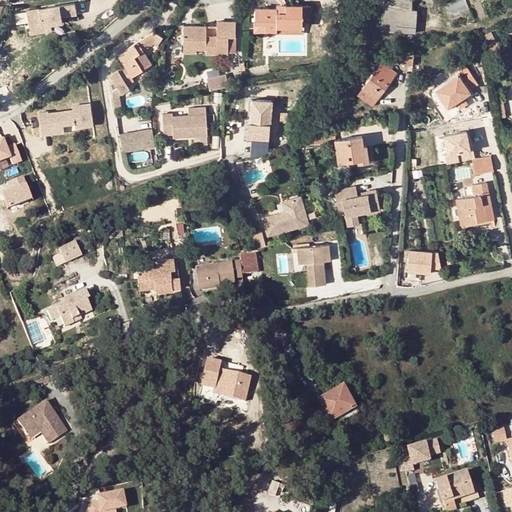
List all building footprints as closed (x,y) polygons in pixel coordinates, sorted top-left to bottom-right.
[(412,0),(389,0),(389,8),(412,10),(412,0)] [(466,0),(445,0),(453,17),(471,10),(466,0)] [(75,3),(27,11),(31,34),(43,32),(42,26),(51,24),(62,22),(61,17),(77,14),(75,3)] [(277,12),(278,8),(256,8),(256,24),(266,24),(266,31),(277,31),(277,28),(302,27),(302,4),(287,5),(287,12),(277,12)] [(196,46),(195,50),(205,50),(205,54),(228,54),(228,37),(235,37),(234,21),(216,22),(216,36),(206,36),(206,27),(182,28),(182,46),(196,46)] [(159,45),(165,36),(154,31),(143,39),(146,44),(142,47),(143,49),(153,42),(159,45)] [(491,31),(483,35),(488,45),(496,40),(491,31)] [(476,35),(470,38),(474,46),(480,43),(476,35)] [(146,44),(143,39),(129,48),(129,50),(119,57),(132,77),(152,63),(143,49),(142,47),(146,44)] [(398,64),(414,63),(414,50),(398,50),(398,64)] [(369,58),(362,63),(367,69),(373,65),(369,58)] [(381,62),(363,88),(378,99),(397,73),(381,62)] [(459,74),(469,89),(480,82),(466,64),(456,70),(459,74)] [(111,76),(119,89),(113,93),(114,97),(120,96),(122,95),(131,89),(128,85),(135,81),(132,77),(126,67),(111,76)] [(459,74),(456,70),(450,75),(453,79),(459,74)] [(225,73),(208,77),(211,89),(227,85),(225,73)] [(453,79),(436,90),(447,108),(471,92),(469,89),(459,74),(453,79)] [(380,101),(378,99),(363,88),(358,95),(376,107),(380,101)] [(120,96),(114,97),(116,110),(122,109),(120,96)] [(272,100),(252,98),(251,123),(249,122),(248,138),(269,140),(272,100)] [(41,133),(95,128),(92,101),(73,103),(74,108),(39,111),(41,133)] [(173,112),(163,113),(165,134),(174,133),(174,137),(208,135),(207,113),(173,115),(173,112)] [(152,129),(120,134),(122,151),(155,147),(152,129)] [(326,140),(325,132),(325,129),(310,130),(311,143),(326,142),(326,140)] [(447,162),(473,159),(469,130),(443,133),(447,162)] [(334,131),(325,132),(326,140),(335,138),(334,131)] [(356,147),(363,146),(362,136),(335,140),(338,163),(357,160),(356,147)] [(3,139),(0,139),(0,169),(22,164),(16,143),(5,146),(3,139)] [(367,145),(363,146),(356,147),(357,160),(358,163),(369,162),(367,145)] [(491,155),(472,159),(475,174),(494,170),(491,155)] [(475,196),(457,199),(461,219),(470,217),(471,223),(488,219),(485,206),(491,205),(486,182),(473,185),(475,196)] [(344,208),(345,216),(356,214),(380,209),(376,189),(366,192),(367,194),(362,195),(357,196),(355,186),(334,191),(338,209),(344,208)] [(285,211),(263,218),(268,236),(309,224),(301,196),(287,200),(290,210),(285,211)] [(494,218),(491,205),(485,206),(488,219),(494,218)] [(356,214),(345,216),(348,227),(359,224),(356,214)] [(259,247),(266,245),(263,231),(256,233),(259,247)] [(320,245),(298,248),(300,264),(307,263),(308,271),(304,272),(306,287),(328,285),(325,261),(322,261),(320,245)] [(330,245),(320,245),(322,261),(325,261),(332,260),(330,245)] [(70,258),(72,266),(83,262),(81,255),(70,258)] [(259,256),(248,258),(250,272),(260,271),(259,256)] [(429,257),(415,256),(415,258),(414,264),(402,263),(399,286),(407,287),(408,276),(427,277),(429,257)] [(217,269),(195,273),(199,291),(220,287),(220,284),(234,282),(234,279),(242,278),(240,262),(216,265),(217,269)] [(139,284),(171,274),(171,270),(159,271),(159,266),(147,267),(148,270),(138,271),(139,284)] [(155,284),(156,288),(156,294),(174,291),(173,289),(181,288),(179,277),(172,278),(171,274),(139,284),(139,290),(150,288),(150,285),(155,284)] [(72,319),(80,316),(91,311),(82,291),(61,300),(63,303),(47,311),(52,322),(59,319),(63,328),(73,323),(72,319)] [(207,359),(201,385),(215,388),(214,394),(245,402),(251,378),(220,371),(221,362),(207,359)] [(215,388),(201,385),(197,400),(211,404),(214,394),(215,388)] [(319,400),(331,422),(356,408),(344,386),(319,400)] [(66,431),(55,416),(52,418),(48,412),(51,410),(45,401),(16,422),(26,436),(38,429),(40,432),(48,444),(66,431)] [(356,408),(331,422),(334,426),(359,412),(356,408)] [(495,443),(507,440),(504,426),(492,429),(495,443)] [(28,440),(40,432),(38,429),(26,436),(28,440)] [(406,446),(408,455),(400,456),(403,470),(412,469),(411,464),(428,460),(427,456),(439,453),(436,439),(406,446)] [(466,472),(436,481),(444,506),(454,503),(453,500),(473,494),(466,472)] [(279,485),(273,482),(269,494),(281,499),(284,490),(278,488),(279,485)] [(511,489),(503,491),(507,507),(511,506),(511,489)] [(104,511),(127,507),(124,492),(98,497),(99,502),(90,504),(87,511),(104,511)]
